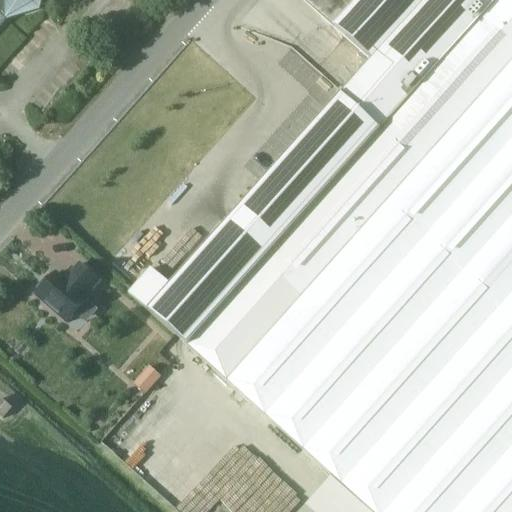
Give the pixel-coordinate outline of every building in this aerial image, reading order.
[(0,0),(0,27),(5,23),(39,10),(41,0),(0,0)] [(381,123),(186,347),(370,511),(511,511),(511,0),(357,0),(333,27),(371,61),(345,90),(381,123)] [(151,270),(128,295),(147,312),(156,320),(186,347),(381,123),(345,90),(169,287),(151,270)] [(40,292),(35,297),(66,324),(86,301),(84,300),(99,283),(79,266),(64,282),(54,275),(51,279),(48,277),(37,289),(40,292)] [(150,364),(134,382),(146,393),(163,375),(150,364)] [(0,399),(0,417),(2,420),(12,409),(0,399)]
